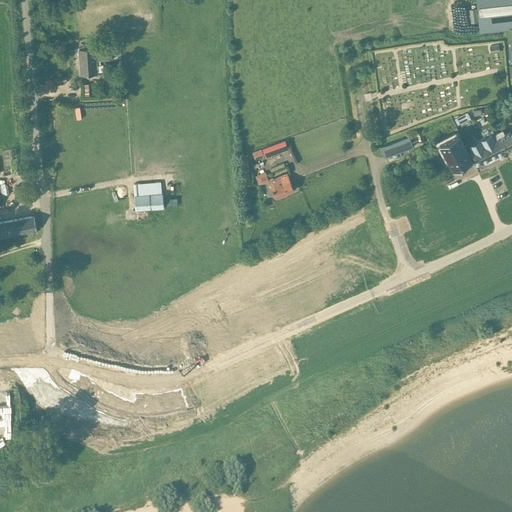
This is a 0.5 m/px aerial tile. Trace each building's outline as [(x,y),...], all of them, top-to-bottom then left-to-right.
[(511,0),(476,0),(480,32),(511,29),(511,28),(511,0)] [(87,43),(87,48),(79,49),(80,60),(82,60),(83,74),(97,73),(96,59),(112,58),(111,45),(96,46),(96,43),(87,43)] [(491,53),(500,52),(499,44),(490,46),(491,53)] [(482,109),(485,115),(490,112),(487,106),(482,109)] [(455,118),(457,123),(470,117),(467,112),(455,118)] [(511,133),(502,117),(488,124),(497,138),(504,152),(511,148),(511,133)] [(491,131),(479,137),(491,159),(504,152),(497,138),(495,139),(491,131)] [(453,171),(473,161),(469,152),(459,132),(439,142),(453,171)] [(380,147),(384,157),(413,146),(409,136),(380,147)] [(472,151),(469,152),(473,161),(474,164),(482,163),(491,159),(479,137),(468,143),(472,151)] [(284,142),(262,150),(265,158),(287,150),(284,142)] [(263,156),(260,150),(252,153),(254,159),(263,156)] [(269,180),(266,172),(256,176),(259,184),(269,180)] [(294,189),(289,180),(286,173),(281,175),(277,177),(278,180),(270,183),(276,197),(294,189)] [(164,208),(163,193),(161,193),(160,181),(134,184),(135,194),(136,210),(164,208)] [(9,221),(12,235),(37,230),(34,216),(9,221)] [(0,237),(12,235),(9,221),(0,222),(0,237)]
